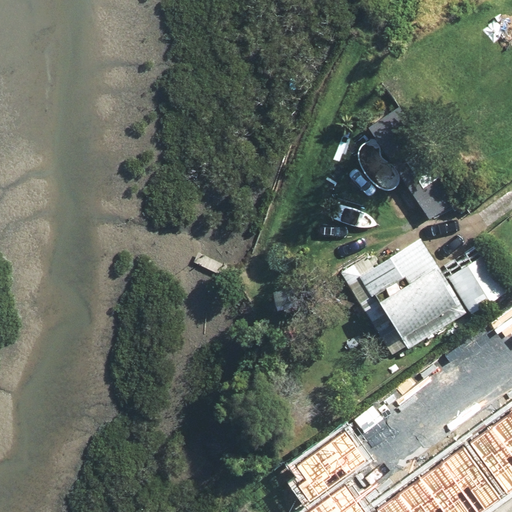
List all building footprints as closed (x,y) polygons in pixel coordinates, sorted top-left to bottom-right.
[(338,273),(371,324),(385,315),(406,349),(466,311),(418,237),(379,262),(372,251),(338,273)] [(481,254),(446,276),(469,313),(504,291),(481,254)] [(404,410),(378,428),(396,452),(456,407),(440,384),(405,410),(404,410)] [(511,414),(380,509),(382,511),(476,511),(511,486),(511,414)] [(302,487),(311,499),(368,460),(348,431),(297,466),(309,483),(302,487)] [(365,511),(346,484),(305,511),(365,511)]
